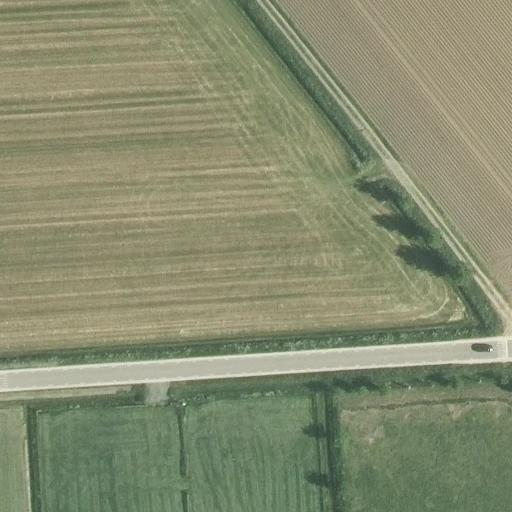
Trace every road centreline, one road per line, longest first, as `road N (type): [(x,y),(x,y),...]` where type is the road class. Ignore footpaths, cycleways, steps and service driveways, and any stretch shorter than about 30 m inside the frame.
road 1 (unclassified): [(0,384),(511,350)]
road 2 (track): [(511,320),(257,0)]
